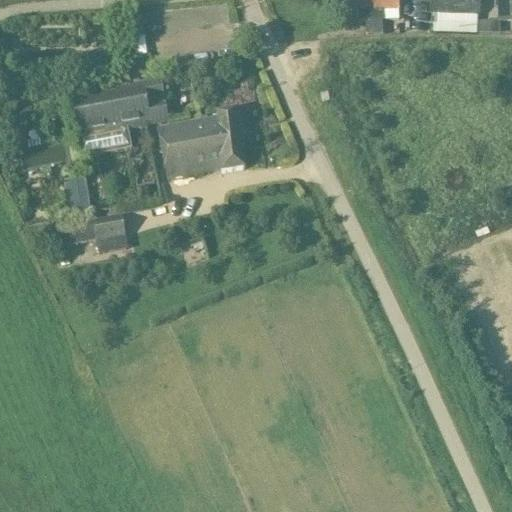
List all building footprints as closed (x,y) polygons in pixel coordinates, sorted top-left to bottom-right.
[(397,0),(345,0),(346,13),(359,13),(360,23),(382,22),(382,11),(398,11),(397,0)] [(430,0),(430,14),(430,17),(430,36),(431,36),(478,37),(478,18),(478,15),(478,0),(430,0)] [(511,0),(497,0),(498,22),(511,20),(511,0)] [(398,11),(382,11),(382,22),(398,21),(398,11)] [(489,36),(489,23),(478,24),(478,36),(489,36)] [(71,99),(79,140),(81,161),(131,152),(128,131),(167,123),(159,82),(71,99)] [(168,182),(221,171),(222,175),(244,171),(238,113),(216,117),(216,121),(158,133),(168,182)] [(66,207),(67,218),(80,216),(79,206),(66,207)] [(92,224),(92,225),(53,232),(57,251),(96,244),(98,257),(128,251),(122,219),(92,224)] [(184,248),(188,263),(205,259),(201,244),(184,248)]
